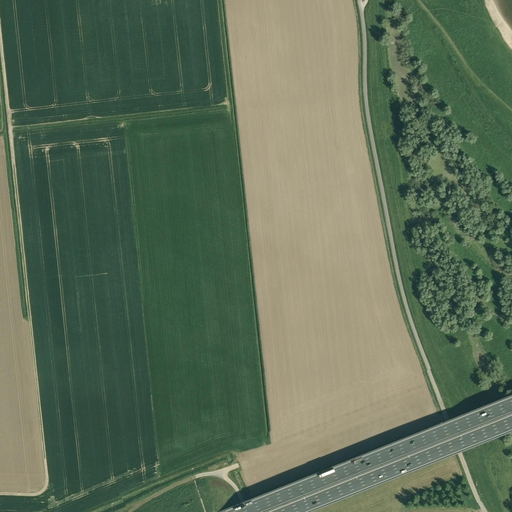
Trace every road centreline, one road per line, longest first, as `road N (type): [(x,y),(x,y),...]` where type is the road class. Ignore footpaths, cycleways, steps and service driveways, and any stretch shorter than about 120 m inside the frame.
road 1 (unclassified): [(484,511),(398,280),(365,95),(359,0)]
road 2 (track): [(0,493),(38,493),(47,479),(0,36)]
road 3 (motorway): [(511,404),(243,511)]
road 4 (motorway): [(286,511),(511,421)]
road 5 (track): [(419,0),(469,66),(511,105)]
